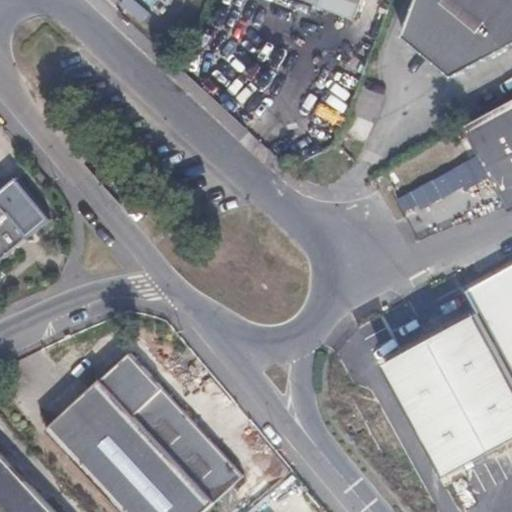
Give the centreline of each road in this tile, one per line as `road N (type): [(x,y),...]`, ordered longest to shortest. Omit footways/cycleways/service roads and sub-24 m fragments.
road 1 (residential): [(303,336),(327,297),(320,243),(57,0)]
road 2 (residential): [(0,73),(175,287)]
road 3 (residential): [(0,334),(86,294),(175,287)]
road 4 (residential): [(217,332),(317,446)]
